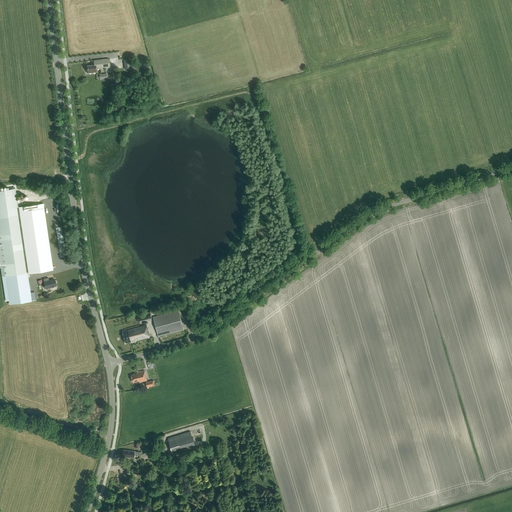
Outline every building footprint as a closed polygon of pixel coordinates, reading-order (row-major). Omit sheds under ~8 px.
[(94,65),(87,65),(88,73),(96,72),(96,68),(110,67),(109,58),(93,60),(94,65)] [(125,70),(133,69),(132,58),(124,59),(125,70)] [(0,266),(5,301),(8,300),(9,303),(31,300),(27,272),(17,207),(15,188),(0,190),(0,266)] [(53,268),(43,206),(44,206),(44,203),(17,207),(27,272),(53,268)] [(49,280),(48,278),(44,279),(44,282),(46,289),(56,286),(55,279),(49,280)] [(158,336),(184,329),(179,310),(153,317),(158,336)] [(131,342),(150,337),(147,324),(128,329),(128,330),(122,331),(126,343),(131,341),(131,342)] [(139,382),(147,380),(144,370),(137,372),(137,373),(131,375),(133,382),(139,381),(139,382)] [(174,457),(196,449),(190,431),(168,438),(174,457)] [(139,455),(140,452),(135,451),(123,450),(122,456),(126,457),(130,458),(130,457),(134,457),(134,455),(139,455)]
